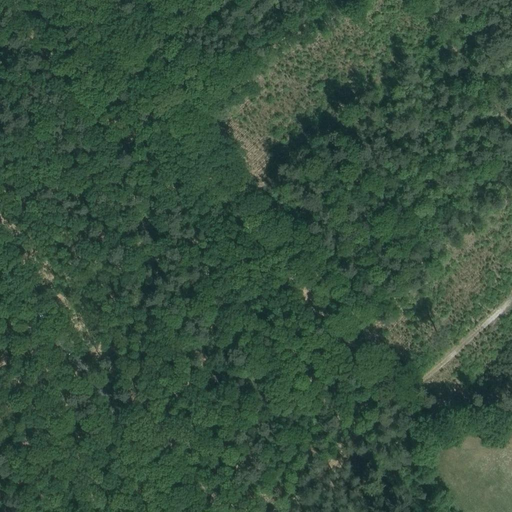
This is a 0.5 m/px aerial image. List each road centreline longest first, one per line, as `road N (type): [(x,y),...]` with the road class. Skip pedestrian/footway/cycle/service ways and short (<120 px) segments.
road 1 (track): [(98,0),(429,421)]
road 2 (tertiary): [(195,511),(0,258)]
road 3 (track): [(511,312),(278,511)]
road 4 (track): [(511,119),(435,24),(447,0)]
